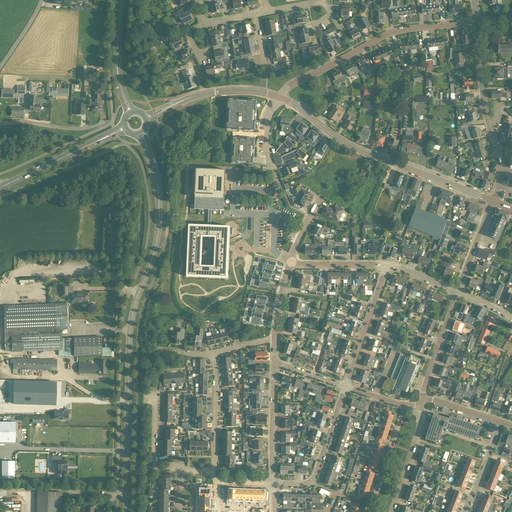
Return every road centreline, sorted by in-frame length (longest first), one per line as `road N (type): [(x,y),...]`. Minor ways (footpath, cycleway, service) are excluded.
road 1 (secondary): [(127,511),(129,345),(160,207),(142,134)]
road 2 (tertiary): [(492,200),(347,143),(278,97)]
road 3 (residential): [(278,97),(398,30),(476,21)]
road 4 (residential): [(492,200),(501,169),(482,98),(476,21)]
road 5 (residential): [(273,483),(312,482),(345,386)]
road 6 (secondary): [(0,187),(124,128)]
road 7 (residential): [(214,470),(153,470),(152,399)]
road 8 (residential): [(345,386),(388,264)]
road 9 (residential): [(273,483),(275,360)]
